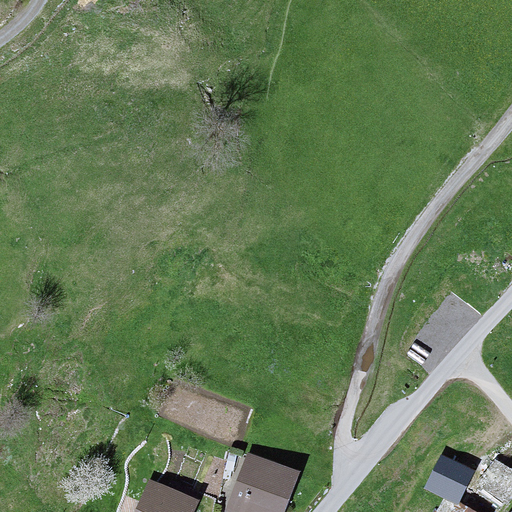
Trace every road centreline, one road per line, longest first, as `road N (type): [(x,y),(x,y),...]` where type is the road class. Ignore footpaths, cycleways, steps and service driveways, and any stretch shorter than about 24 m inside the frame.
road 1 (residential): [(355,476),(343,442),(386,274),(511,110)]
road 2 (unclassified): [(459,360),(355,476)]
